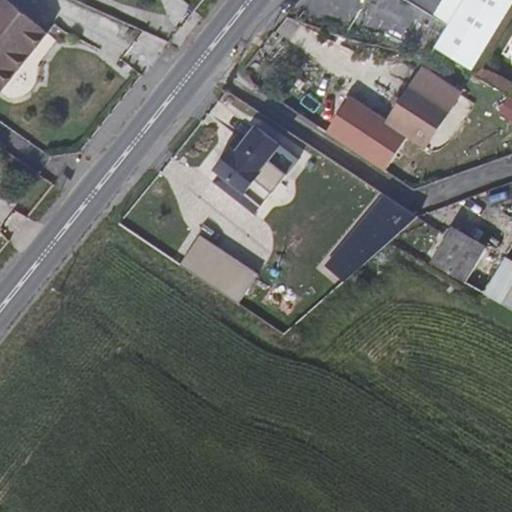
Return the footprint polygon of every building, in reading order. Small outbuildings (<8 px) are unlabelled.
[(58,19),(35,0),(0,0),(0,67),(10,76),(58,19)] [(511,0),(405,0),(448,26),(437,44),(474,66),(511,1),(511,0)] [(429,140),(462,83),(424,60),(408,89),(404,96),(391,117),(429,140)] [(404,96),(408,89),(403,85),(398,92),(404,96)] [(511,119),(511,99),(507,97),(499,113),(511,119)] [(252,188),(287,143),(267,126),(244,154),(235,149),(215,173),(248,201),(254,193),(252,188)] [(511,258),(511,251),(460,221),(445,245),(437,257),(493,290),(511,258)] [(445,245),(415,225),(413,225),(403,234),(403,236),(437,257),(445,245)] [(258,275),(199,236),(180,265),(239,304),(258,275)] [(511,301),(511,299),(511,258),(493,290),(511,301)]
